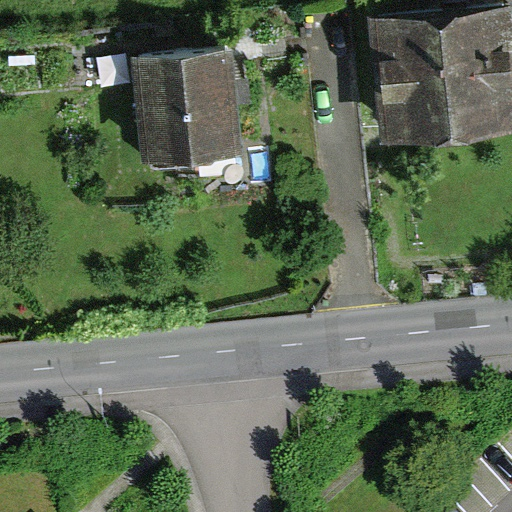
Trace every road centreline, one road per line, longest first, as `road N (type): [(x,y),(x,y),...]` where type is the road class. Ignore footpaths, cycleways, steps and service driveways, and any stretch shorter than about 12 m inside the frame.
road 1 (tertiary): [(218,354),(511,324)]
road 2 (tertiary): [(0,374),(218,354)]
road 3 (residential): [(218,354),(239,511)]
